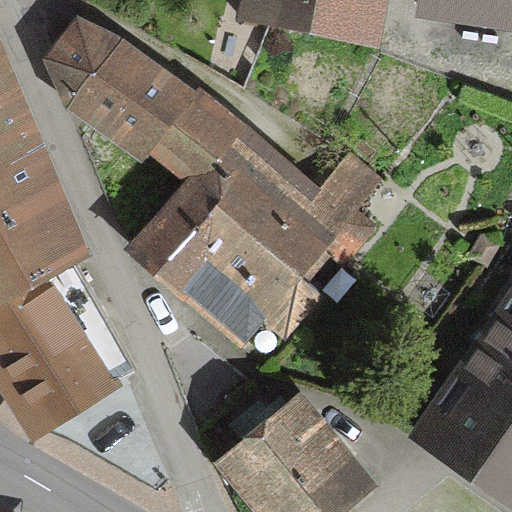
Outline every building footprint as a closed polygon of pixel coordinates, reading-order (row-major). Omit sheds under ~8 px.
[(380,0),(242,0),(237,21),(371,47),(380,0)] [(511,23),(511,0),(416,0),(415,9),(511,23)] [(144,156),(150,148),(186,99),(110,47),(75,31),(50,63),(68,101),(144,156)] [(0,300),(69,263),(77,259),(0,73),(0,300)] [(188,177),(241,226),(295,276),(318,249),(349,212),(374,182),(345,157),(308,202),(227,131),(186,99),(150,148),(186,175),(188,177)] [(127,245),(182,292),(241,226),(188,177),(186,175),(182,184),(127,245)] [(369,229),(349,212),(318,249),(337,265),(369,229)] [(314,292),(295,276),(241,226),(182,292),(241,341),(262,316),(281,332),(314,292)] [(0,378),(33,431),(130,371),(69,263),(0,300),(0,378)] [(511,298),(417,434),(511,500),(511,298)] [(245,443),(221,463),(260,511),(329,511),(359,488),(292,405),(284,412),(276,402),(261,414),(255,406),(230,426),(245,443)]
